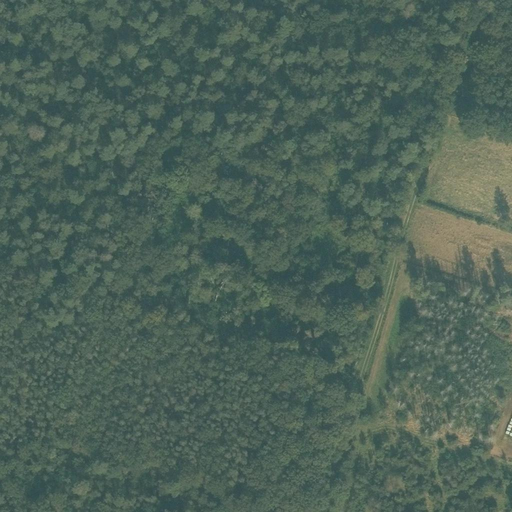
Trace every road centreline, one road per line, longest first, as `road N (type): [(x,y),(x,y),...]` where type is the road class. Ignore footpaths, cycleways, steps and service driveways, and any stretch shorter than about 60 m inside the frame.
road 1 (unknown): [(0,269),(362,373)]
road 2 (track): [(323,511),(425,162)]
road 3 (unknown): [(0,432),(281,511)]
road 4 (unknown): [(18,0),(9,51),(33,131),(0,166)]
road 5 (track): [(425,162),(472,0)]
